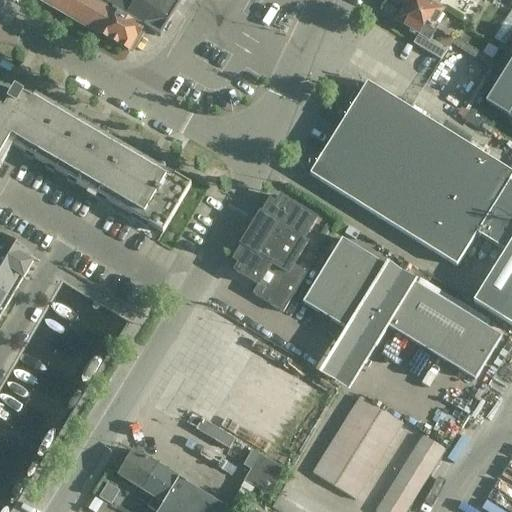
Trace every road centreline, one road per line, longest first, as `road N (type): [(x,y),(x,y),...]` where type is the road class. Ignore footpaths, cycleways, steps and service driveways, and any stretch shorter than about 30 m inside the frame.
road 1 (residential): [(187,296),(69,227),(0,351)]
road 2 (residential): [(247,136),(178,125),(0,16)]
road 3 (unclassified): [(57,511),(187,296)]
road 4 (residential): [(187,296),(246,192),(247,136)]
road 5 (residential): [(247,136),(276,105),(321,0)]
